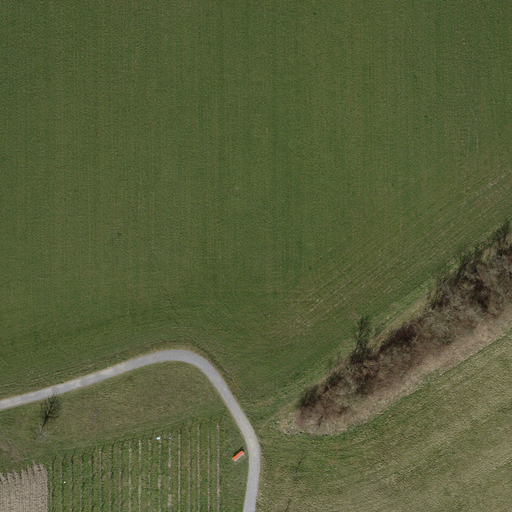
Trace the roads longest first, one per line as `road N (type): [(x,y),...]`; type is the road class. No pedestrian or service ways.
road 1 (track): [(0,405),(163,355),(188,356),(211,368),(254,448),(248,511)]
road 2 (track): [(247,434),(511,221)]
